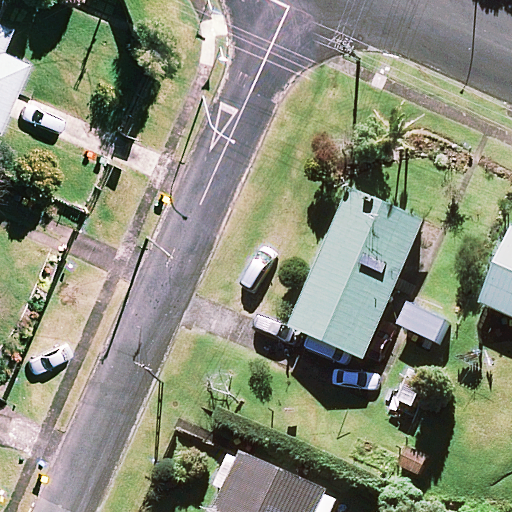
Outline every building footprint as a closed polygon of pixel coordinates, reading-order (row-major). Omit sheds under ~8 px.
[(0,92),(14,60),(0,53),(0,92)] [(142,76),(90,55),(82,76),(134,97),(142,76)] [(429,229),(357,196),(296,332),(368,365),(429,229)] [(511,244),(484,307),(511,319),(511,244)] [(334,511),(341,498),(244,455),(218,511),(334,511)]
